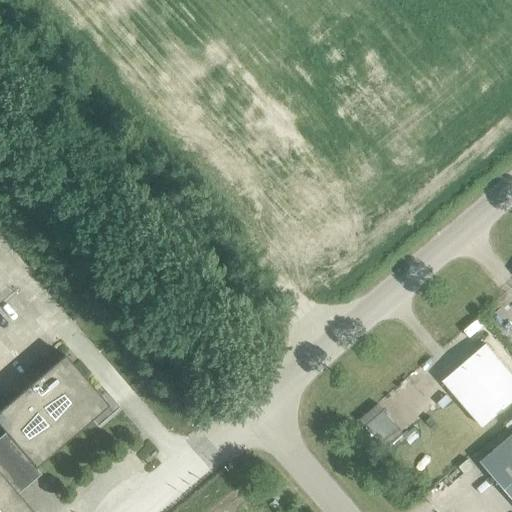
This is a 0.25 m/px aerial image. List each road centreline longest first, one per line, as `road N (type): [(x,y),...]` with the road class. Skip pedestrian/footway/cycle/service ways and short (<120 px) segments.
road 1 (unclassified): [(511,195),(364,316),(265,413)]
road 2 (unknown): [(177,483),(46,316)]
road 3 (unclassified): [(140,511),(265,413)]
road 4 (unclassified): [(265,413),(284,450),(337,511)]
